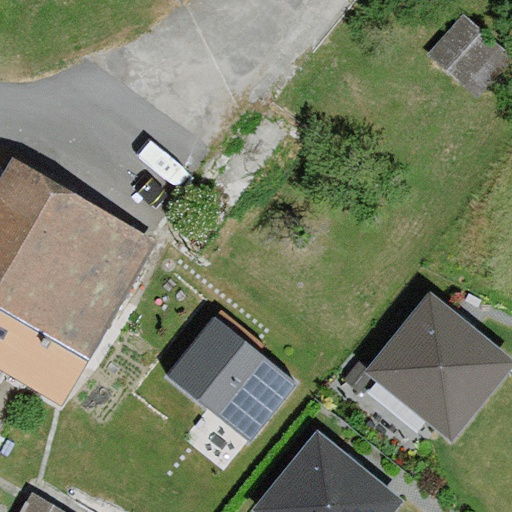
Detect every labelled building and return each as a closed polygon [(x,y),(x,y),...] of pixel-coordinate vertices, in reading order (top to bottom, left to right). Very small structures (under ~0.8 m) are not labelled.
[(490,47),(465,26),(438,57),(462,78),(490,47)] [(140,245),(22,176),(0,213),(0,359),(55,391),(140,245)] [(509,365),(430,302),(373,372),(451,436),(509,365)] [(295,383),(215,319),(167,377),(247,442),(295,383)] [(388,511),(396,503),(318,440),(260,510),(262,511),(388,511)] [(56,511),(33,499),(26,511),(56,511)]
